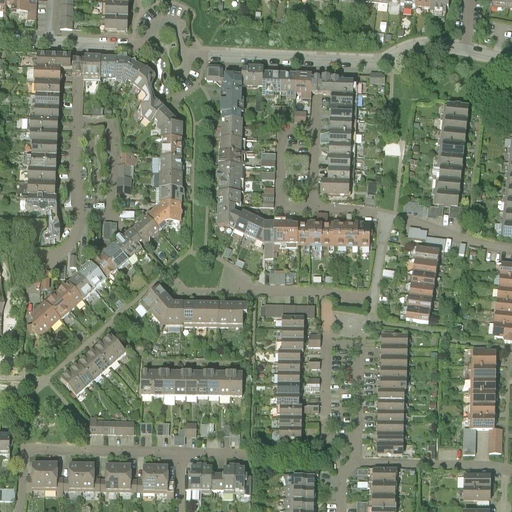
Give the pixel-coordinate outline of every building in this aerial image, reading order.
[(416,0),(400,0),(400,7),(400,9),(416,10),(416,0)] [(430,0),(416,0),(416,10),(430,11),(430,0)] [(430,0),(430,11),(429,15),(446,16),(447,0),(430,0)] [(105,19),(124,19),(124,5),(121,5),(101,5),(101,19),(105,19)] [(33,19),(7,18),(7,42),(30,42),(33,32),(33,19)] [(107,33),(131,33),(131,25),(128,25),(128,19),(124,19),(105,19),(105,33),(107,33)] [(77,23),(65,23),(65,57),(77,57),(77,23)] [(40,32),(33,32),(30,42),(30,51),(39,51),(40,32)] [(107,33),(107,47),(130,47),(131,33),(107,33)] [(375,33),(374,41),(383,41),(384,35),(379,35),(379,33),(375,33)] [(107,47),(107,61),(130,61),(130,47),(107,47)] [(263,74),(263,70),(240,70),(241,77),(241,89),(263,90),(263,74)] [(205,72),(205,83),(219,83),(219,77),(219,72),(205,72)] [(263,102),(279,103),(279,75),(263,74),(263,90),(263,102)] [(279,103),(295,103),(296,76),(279,75),(279,103)] [(317,82),(311,82),(312,76),(296,76),(295,103),(311,104),(311,95),(316,95),(321,95),(322,82),(317,82)] [(386,76),(371,76),(371,85),(386,85),(386,76)] [(219,83),(219,95),(241,95),(241,89),(241,77),(219,77),(219,83)] [(353,96),(353,83),(322,82),(321,95),(331,95),(353,96)] [(38,97),(63,98),(64,84),(43,83),(41,86),(41,90),(38,90),(37,97),(38,97)] [(124,83),(120,87),(119,107),(119,109),(124,112),(128,112),(129,109),(135,112),(148,96),(139,92),(138,89),(135,90),(130,87),(130,83),(124,83)] [(72,85),(64,84),(63,98),(76,99),(76,103),(82,103),(87,104),(88,89),(82,89),(74,89),(74,87),(72,85)] [(88,89),(87,104),(87,109),(103,110),(103,103),(104,86),(90,85),(88,88),(88,89)] [(120,87),(104,86),(103,103),(111,103),(111,106),(119,107),(120,87)] [(242,122),(241,95),(219,95),(220,122),(242,122)] [(352,109),(353,96),(331,95),(330,108),(352,109)] [(154,123),(165,110),(148,96),(135,112),(151,126),(154,123)] [(37,97),(31,97),(31,110),(39,110),(40,105),(38,103),(38,97),(37,97)] [(63,104),(63,98),(38,97),(38,103),(40,105),(39,110),(63,111),(63,110),(65,108),(65,106),(63,104)] [(468,116),(469,110),(447,107),(446,120),(467,122),(468,116)] [(352,122),(352,109),(330,108),(330,121),(352,122)] [(287,109),(275,109),(274,122),(287,123),(287,109)] [(62,124),(63,111),(39,110),(39,123),(40,124),(62,124)] [(154,123),(157,126),(182,127),(165,110),(154,123)] [(308,113),(296,113),(295,123),(308,123),(308,113)] [(467,129),(467,122),(446,120),(445,133),(466,135),(467,129)] [(351,135),(352,122),(330,121),(330,134),(351,135)] [(219,140),(242,140),(242,125),(242,122),(220,122),(219,122),(219,126),(219,140)] [(62,136),(62,124),(40,124),(40,136),(62,136)] [(182,142),(182,127),(157,126),(157,132),(161,136),(160,141),(182,142)] [(465,141),(466,135),(445,133),(443,145),(465,147),(465,141)] [(351,147),(351,135),(330,134),(329,147),(351,147)] [(61,148),(62,136),(40,136),(39,148),(61,148)] [(101,137),(85,136),(85,144),(101,145),(101,137)] [(242,154),(242,140),(219,140),(220,154),(242,154)] [(160,161),(181,161),(182,142),(160,141),(160,161)] [(464,153),(465,147),(443,145),(442,158),(463,160),(464,153)] [(61,160),(61,148),(39,148),(31,147),(31,159),(35,159),(61,160)] [(350,160),(351,147),(329,147),(329,159),(350,160)] [(242,168),(242,154),(220,154),(218,155),(219,168),(242,168)] [(275,156),(261,155),(261,167),(275,168),(275,156)] [(119,156),(119,197),(135,197),(135,156),(119,156)] [(463,166),(463,160),(442,158),(441,170),(462,173),(463,166)] [(60,172),(61,160),(35,159),(34,171),(36,171),(60,172)] [(350,173),(350,160),(329,159),(328,172),(350,173)] [(160,161),(160,176),(181,176),(181,161),(160,161)] [(217,168),(217,181),(243,181),(242,168),(219,168),(217,168)] [(461,178),(462,173),(441,170),(439,183),(460,185),(461,178)] [(60,186),(60,172),(36,171),(36,185),(60,186)] [(349,186),(350,173),(328,172),(328,185),(349,186)] [(274,173),(261,173),(260,182),(274,182),(274,173)] [(160,190),(181,190),(181,176),(160,176),(160,190)] [(243,194),(243,181),(217,181),(217,195),(240,194),(243,194)] [(460,191),(460,185),(439,183),(438,196),(459,198),(460,191)] [(60,201),(60,186),(36,185),(34,200),(60,201)] [(349,199),(349,186),(328,185),(319,185),(319,198),(335,198),(349,199)] [(273,189),(262,189),(262,207),(273,208),(273,189)] [(160,204),(180,205),(181,190),(160,190),(160,204)] [(236,209),(241,209),(240,194),(217,195),(217,209),(236,209)] [(458,204),(459,198),(438,196),(437,208),(458,210),(458,204)] [(60,214),(60,201),(34,200),(32,200),(32,213),(60,214)] [(445,208),(406,202),(404,213),(464,233),(460,213),(444,212),(445,208)] [(180,205),(160,204),(157,208),(146,217),(147,218),(159,232),(164,227),(163,226),(166,224),(168,227),(171,227),(173,224),(179,224),(180,205)] [(215,228),(227,228),(236,214),(236,209),(217,209),(215,209),(215,228)] [(59,227),(60,214),(32,213),(31,227),(59,227)] [(227,228),(242,236),(249,220),(236,214),(227,228)] [(147,218),(131,232),(141,244),(144,247),(146,247),(149,244),(149,241),(159,232),(147,218)] [(263,227),(249,220),(242,236),(262,247),(263,227)] [(298,253),(310,253),(310,226),(298,227),(298,247),(298,253)] [(310,253),(322,253),(322,226),(310,226),(310,253)] [(334,226),(322,226),(322,253),(334,253),(334,226)] [(334,253),(346,252),(346,226),(334,226),(334,253)] [(346,252),(358,252),(358,226),(346,226),(346,252)] [(370,226),(358,226),(358,252),(370,252),(370,226)] [(59,241),(59,227),(31,227),(31,240),(59,241)] [(274,227),(263,227),(262,247),(274,247),(274,227)] [(274,247),(288,247),(287,227),(274,227),(274,247)] [(298,227),(287,227),(288,247),(298,247),(298,227)] [(511,253),(462,244),(411,228),(411,237),(426,246),(446,254),(474,262),(511,265),(511,253)] [(140,245),(141,244),(131,232),(129,233),(128,234),(126,232),(123,235),(123,237),(120,239),(119,239),(118,240),(118,241),(117,241),(117,242),(117,243),(118,244),(115,247),(128,262),(134,256),(139,261),(141,261),(147,256),(138,246),(140,245)] [(103,256),(117,272),(128,262),(115,247),(114,246),(103,256)] [(416,251),(414,264),(437,267),(438,254),(416,251)] [(103,256),(92,266),(105,281),(111,277),(116,282),(121,278),(119,276),(120,275),(117,272),(103,256)] [(414,264),(413,276),(435,279),(437,267),(414,264)] [(92,266),(79,275),(94,293),(105,281),(92,266)] [(511,267),(501,266),(500,278),(511,279),(511,267)] [(271,272),(271,284),(293,285),(293,272),(271,272)] [(83,302),(94,293),(79,275),(68,285),(83,302)] [(413,276),(411,289),(433,292),(435,279),(413,276)] [(511,279),(500,278),(498,290),(511,291),(511,279)] [(68,285),(57,295),(72,312),(83,302),(68,285)] [(141,304),(151,315),(167,298),(159,289),(141,304)] [(411,289),(409,301),(431,304),(433,292),(411,289)] [(511,291),(498,290),(497,302),(511,304),(511,291)] [(61,321),(72,312),(57,295),(46,304),(61,321)] [(174,306),(167,298),(151,315),(164,330),(174,306)] [(409,301),(407,314),(430,317),(431,304),(409,301)] [(511,304),(497,302),(496,314),(511,316),(511,304)] [(51,330),(61,321),(46,304),(36,313),(51,330)] [(215,305),(203,306),(203,330),(215,330),(215,305)] [(226,305),(215,305),(215,330),(227,330),(226,305)] [(250,305),(226,305),(227,330),(243,329),(243,316),(250,313),(250,305)] [(164,330),(189,330),(188,306),(174,306),(164,330)] [(203,306),(188,306),(189,330),(203,330),(203,306)] [(318,307),(266,306),(265,319),(317,320),(318,307)] [(51,330),(36,313),(31,317),(31,321),(33,322),(33,327),(33,333),(35,336),(41,343),(50,335),(51,330)] [(407,314),(406,326),(428,329),(430,317),(407,314)] [(511,316),(496,314),(494,326),(511,328),(511,316)] [(282,321),(282,332),(304,333),(304,322),(282,321)] [(511,328),(494,326),(493,338),(511,340),(511,328)] [(33,333),(33,327),(27,327),(26,343),(33,343),(33,337),(35,336),(33,333)] [(282,332),(282,343),(303,344),(304,333),(282,332)] [(321,336),(309,336),(309,350),(321,350),(321,336)] [(111,337),(102,345),(120,365),(129,358),(111,337)] [(381,338),(381,349),(408,350),(409,340),(381,338)] [(282,343),(281,354),(300,354),(303,355),(303,344),(282,343)] [(111,373),(120,365),(102,345),(94,352),(111,373)] [(381,349),(380,360),(408,361),(408,350),(381,349)] [(102,380),(111,373),(94,352),(85,359),(102,380)] [(299,365),(300,354),(281,354),(278,354),(278,365),(299,365)] [(473,357),(472,369),(496,370),(496,357),(473,357)] [(94,387),(102,380),(85,359),(76,366),(94,387)] [(380,360),(379,370),(407,372),(408,361),(380,360)] [(299,376),(299,365),(278,365),(278,376),(299,376)] [(85,394),(94,387),(76,366),(67,374),(85,394)] [(472,369),(472,381),(495,382),(496,370),(472,369)] [(379,370),(379,381),(407,383),(407,372),(379,370)] [(76,402),(85,394),(67,374),(59,381),(76,402)] [(148,374),(141,374),(141,399),(152,399),(152,374),(148,374)] [(159,374),(152,374),(152,399),(163,399),(164,374),(159,374)] [(167,374),(164,374),(163,399),(174,399),(175,374),(167,374)] [(182,374),(175,374),(174,399),(186,399),(186,374),(182,374)] [(189,374),(186,374),(186,399),(197,400),(197,375),(189,374)] [(203,375),(197,375),(197,400),(208,400),(208,375),(203,375)] [(213,375),(208,375),(208,400),(219,400),(220,375),(213,375)] [(227,375),(220,375),(219,400),(230,400),(231,375),(227,375)] [(234,375),(231,375),(230,400),(241,400),(242,375),(234,375)] [(299,387),(299,376),(278,376),(278,387),(299,387)] [(379,381),(378,392),(406,393),(407,383),(379,381)] [(472,381),(472,393),(495,394),(495,382),(472,381)] [(299,398),(299,387),(278,387),(277,398),(299,398)] [(378,392),(378,403),(406,404),(406,393),(378,392)] [(472,393),(472,405),(495,406),(495,394),(472,393)] [(298,409),(299,398),(277,398),(277,409),(281,409),(298,409)] [(378,403),(377,413),(405,415),(406,404),(378,403)] [(472,405),(471,418),(495,418),(495,406),(472,405)] [(281,409),(281,420),(302,420),(302,409),(298,409),(281,409)] [(377,413),(377,424),(404,425),(405,415),(377,413)] [(471,418),(471,430),(494,430),(495,418),(471,418)] [(281,420),(280,430),(302,431),(302,420),(281,420)] [(89,423),(89,436),(133,437),(133,424),(89,423)] [(319,424),(307,424),(307,438),(319,438),(319,424)] [(377,424),(376,435),(404,436),(404,425),(377,424)] [(140,425),(140,437),(152,437),(152,425),(140,425)] [(185,425),(185,437),(197,438),(197,426),(185,425)] [(157,426),(157,438),(169,438),(169,426),(157,426)] [(222,426),(222,438),(243,439),(243,426),(222,426)] [(280,430),(280,441),(302,442),(302,431),(280,430)] [(4,435),(0,435),(0,462),(10,462),(10,435),(4,435)] [(376,435),(375,445),(403,447),(404,436),(376,435)] [(375,445),(375,456),(403,457),(403,447),(375,445)] [(33,496),(46,495),(46,468),(33,468),(33,477),(33,496)] [(59,468),(46,468),(46,495),(59,495),(59,480),(59,475),(59,468)] [(70,495),(83,495),(82,468),(69,468),(69,475),(69,480),(70,495)] [(95,468),(82,468),(83,495),(96,495),(95,481),(95,476),(95,468)] [(108,495),(121,494),(120,468),(107,469),(107,476),(108,481),(108,495)] [(133,468),(120,468),(121,494),(134,494),(134,481),(133,476),(133,468)] [(143,494),(156,494),(155,468),(142,468),(142,476),(142,481),(143,494)] [(168,468),(155,468),(156,494),(169,494),(168,476),(168,468)] [(202,494),(203,469),(193,469),(193,474),(193,494),(202,494)] [(203,469),(202,494),(212,494),(212,492),(212,476),(213,474),(213,469),(203,469)] [(223,495),(234,495),(234,470),(223,470),(223,473),(223,476),(223,492),(223,495)] [(245,470),(234,470),(234,495),(244,496),(245,475),(245,470)] [(371,470),(371,483),(395,483),(395,470),(371,470)] [(489,488),(489,474),(463,474),(463,488),(489,488)] [(223,476),(212,476),(212,492),(223,492),(223,476)] [(294,477),(294,490),(315,490),(315,478),(294,477)] [(69,480),(59,480),(59,495),(70,495),(69,480)] [(108,481),(95,481),(96,495),(108,495),(108,481)] [(142,481),(134,481),(134,494),(143,494),(142,481)] [(371,483),(371,496),(395,497),(395,483),(371,483)] [(489,501),(489,488),(463,488),(463,501),(489,501)] [(294,490),(294,502),(314,502),(315,490),(294,490)] [(16,491),(0,491),(0,505),(10,506),(15,500),(16,491)] [(371,496),(371,510),(395,510),(395,497),(371,496)] [(294,502),(293,511),(314,511),(314,502),(294,502)]
